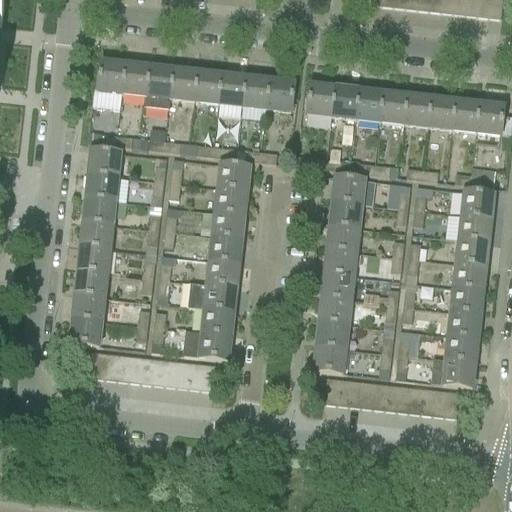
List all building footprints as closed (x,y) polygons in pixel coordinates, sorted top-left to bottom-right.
[(367,0),(366,9),(378,11),(379,0),(367,0)] [(379,0),(378,11),(391,12),(391,0),(379,0)] [(391,0),(391,12),(403,13),(404,0),(391,0)] [(404,0),(403,13),(415,15),(416,0),(404,0)] [(416,0),(415,15),(427,16),(428,0),(416,0)] [(428,0),(427,16),(439,18),(440,0),(428,0)] [(440,0),(439,18),(451,19),(453,0),(440,0)] [(453,0),(451,19),(463,20),(465,0),(453,0)] [(465,0),(463,20),(475,22),(477,0),(465,0)] [(477,0),(475,22),(487,23),(489,0),(477,0)] [(489,0),(487,23),(499,24),(502,0),(489,0)] [(96,95),(120,97),(124,68),(123,67),(123,69),(100,67),(100,65),(99,65),(96,95)] [(120,97),(144,100),(147,70),(147,72),(124,69),(124,68),(120,97)] [(144,100),(168,103),(171,73),(171,75),(148,72),(148,70),(147,70),(144,100)] [(168,103),(192,106),(196,76),(195,76),(195,77),(172,75),(172,73),(171,73),(168,103)] [(192,106),(216,108),(220,79),(219,79),(219,80),(196,77),(196,76),(192,106)] [(216,108),(240,111),(244,81),(243,81),(243,83),(220,80),(220,79),(216,108)] [(240,111),(265,114),(268,84),(267,84),(267,85),(244,83),(244,81),(240,111)] [(268,84),(265,114),(289,116),(293,87),(292,87),(291,88),(268,85),(268,84)] [(305,118),(330,121),(333,91),(332,93),(309,90),(309,89),(305,118)] [(333,91),(330,121),(354,124),(357,94),(356,94),(356,95),(333,93),(334,91),(333,91)] [(354,124),(378,127),(381,96),(380,98),(357,96),(358,94),(357,94),(354,124)] [(378,127),(402,129),(405,99),(404,99),(404,101),(382,98),(382,97),(381,96),(378,127)] [(402,129),(426,132),(429,102),(428,104),(405,101),(406,99),(405,99),(402,129)] [(426,132),(450,135),(453,105),(453,106),(429,104),(430,102),(429,102),(426,132)] [(450,135),(474,137),(477,107),(477,109),(454,106),(454,105),(453,105),(450,135)] [(477,107),(474,137),(498,140),(501,122),(502,110),(501,110),(501,112),(478,109),(478,107),(477,107)] [(498,140),(498,141),(510,142),(510,141),(511,123),(501,122),(498,140)] [(99,150),(114,151),(115,141),(100,140),(99,150)] [(115,141),(114,151),(130,153),(132,143),(115,141)] [(147,155),(162,157),(164,147),(149,145),(147,155)] [(164,147),(162,157),(179,159),(180,149),(164,147)] [(196,161),(211,162),(212,152),(197,151),(196,161)] [(212,152),(211,162),(227,164),(228,154),(212,152)] [(87,179),(119,183),(121,159),(90,155),(90,156),(91,156),(89,179),(87,179)] [(244,166),(259,168),(260,157),(245,156),(244,166)] [(260,157),(259,168),(275,169),(276,159),(260,157)] [(310,163),(309,173),(309,174),(323,175),(325,165),(310,163)] [(325,165),(323,175),(340,177),(341,167),(325,165)] [(357,179),(371,180),(373,170),(358,168),(357,179)] [(217,170),(214,194),(245,198),(248,173),(217,170)] [(373,170),(371,180),(388,182),(389,172),(373,170)] [(154,172),(152,187),(163,188),(164,173),(154,172)] [(171,173),(169,189),(179,190),(181,175),(171,173)] [(405,184),(420,186),(421,176),(406,174),(405,184)] [(421,176),(420,186),(436,187),(437,177),(421,176)] [(84,203),(116,207),(119,183),(87,179),(87,180),(89,180),(86,203),(84,203)] [(453,189),(468,191),(469,181),(454,179),(453,189)] [(469,181),(468,191),(491,194),(493,183),(469,181)] [(331,206),(362,210),(365,186),(333,182),(333,183),(334,183),(332,206),(331,206)] [(152,187),(151,203),(161,204),(163,188),(152,187)] [(169,189),(167,204),(177,206),(179,190),(169,189)] [(388,189),(386,213),(396,214),(407,215),(408,200),(409,191),(388,189)] [(214,194),(212,218),(243,222),(245,198),(214,194)] [(461,197),(458,221),(489,225),(492,200),(461,197)] [(415,201),(413,216),(423,217),(425,202),(415,201)] [(82,227),(113,231),(116,207),(84,203),(84,204),(86,204),(83,227),(82,227)] [(328,230),(328,231),(359,234),(362,210),(331,206),(331,207),(332,207),(330,230),(328,230)] [(407,215),(396,214),(395,230),(405,231),(407,215)] [(413,216),(411,232),(421,233),(423,217),(413,216)] [(212,218),(209,242),(240,246),(243,222),(212,218)] [(149,220),(147,235),(157,237),(159,221),(149,220)] [(458,221),(455,245),(487,249),(489,225),(458,221)] [(165,222),(164,237),(174,238),(175,223),(165,222)] [(79,251),(111,255),(113,231),(82,227),(82,228),(83,228),(81,251),(79,251)] [(325,254),(357,258),(359,234),(328,231),(329,231),(327,254),(325,254)] [(147,235),(145,251),(156,252),(157,237),(147,235)] [(164,237),(162,253),(172,254),(174,238),(164,237)] [(209,242),(206,266),(238,269),(240,246),(209,242)] [(455,245),(453,269),(484,273),(487,249),(455,245)] [(393,247),(391,262),(402,263),(403,248),(393,247)] [(409,249),(407,264),(418,265),(419,250),(410,249),(409,249)] [(76,275),(108,279),(111,255),(79,251),(79,252),(81,252),(78,275),(76,275)] [(323,278),(323,279),(354,282),(357,258),(325,254),(325,255),(327,255),(324,278),(323,278)] [(402,263),(391,262),(390,279),(400,280),(402,263)] [(407,264),(406,280),(416,281),(418,265),(407,264)] [(206,266),(204,290),(235,293),(238,269),(206,266)] [(143,268),(142,284),(152,285),(154,269),(143,268)] [(453,269),(450,293),(481,297),(484,273),(453,269)] [(160,270),(158,285),(168,287),(170,271),(160,270)] [(74,299),(74,300),(105,303),(108,279),(76,275),(76,276),(78,276),(75,299),(74,299)] [(320,302),(320,303),(351,306),(354,282),(323,279),(324,279),(322,302),(320,302)] [(142,284),(140,299),(150,300),(152,285),(142,284)] [(158,285),(156,301),(167,302),(168,287),(158,285)] [(189,288),(186,312),(201,314),(232,317),(235,293),(204,290),(189,288)] [(450,293),(447,317),(479,321),(481,297),(450,293)] [(386,295),(384,310),(396,311),(398,296),(386,295)] [(404,297),(402,312),(412,313),(414,298),(404,297)] [(71,323),(71,324),(102,327),(105,303),(74,300),(75,300),(73,323),(71,323)] [(317,326),(317,327),(349,330),(351,306),(320,303),(322,303),(319,326),(317,326)] [(396,311),(384,310),(383,327),(395,328),(396,311)] [(402,312),(400,328),(410,329),(412,313),(402,312)] [(201,314),(198,338),(230,341),(232,317),(201,314)] [(138,316),(136,332),(147,333),(148,317),(138,316)] [(447,317),(444,341),(476,345),(479,321),(447,317)] [(155,318),(153,333),(163,335),(165,319),(155,318)] [(102,327),(71,324),(72,324),(70,348),(68,347),(68,348),(100,352),(102,327)] [(315,350),(315,351),(346,354),(349,330),(317,327),(319,328),(316,351),(315,350)] [(136,332),(135,347),(145,348),(147,333),(136,332)] [(153,333),(150,357),(160,359),(163,335),(153,333)] [(184,336),(181,361),(196,362),(207,364),(227,366),(230,341),(198,338),(184,336)] [(444,341),(442,365),(473,369),(476,345),(444,341)] [(382,343),(380,359),(391,360),(392,344),(382,343)] [(398,345),(397,360),(407,361),(409,346),(398,345)] [(346,354),(315,351),(315,352),(316,352),(314,374),(312,374),(312,375),(343,379),(346,354)] [(79,381),(91,383),(94,357),(82,356),(79,381)] [(91,383),(103,384),(106,358),(94,357),(91,383)] [(103,384),(115,385),(118,360),(106,358),(103,384)] [(380,359),(377,383),(388,384),(391,360),(380,359)] [(115,385),(127,387),(130,361),(118,360),(115,385)] [(397,360),(395,376),(405,377),(407,361),(397,360)] [(127,387),(139,388),(142,362),(130,361),(127,387)] [(139,388),(151,389),(154,364),(142,362),(139,388)] [(151,389),(163,391),(166,365),(154,364),(151,389)] [(432,364),(430,389),(439,390),(451,391),(471,393),(473,369),(442,365),(432,364)] [(163,391),(175,392),(178,366),(166,365),(163,391)] [(175,392),(187,393),(190,367),(178,366),(175,392)] [(187,393),(199,395),(202,369),(190,367),(187,393)] [(202,369),(199,395),(211,396),(214,370),(202,369)] [(323,408),(335,410),(337,384),(325,382),(323,408)] [(335,410),(347,411),(350,385),(337,384),(335,410)] [(347,411),(359,412),(362,386),(350,385),(347,411)] [(359,412),(371,414),(374,388),(362,386),(359,412)] [(371,414),(383,415),(386,389),(374,388),(371,414)] [(383,415),(395,416),(398,390),(386,389),(383,415)] [(395,416),(407,418),(410,392),(398,390),(395,416)] [(407,418),(419,419),(422,393),(410,392),(407,418)] [(419,419),(431,421),(434,394),(422,393),(419,419)] [(431,421),(443,422),(446,396),(434,394),(431,421)] [(446,396),(443,422),(455,423),(458,397),(446,396)]
